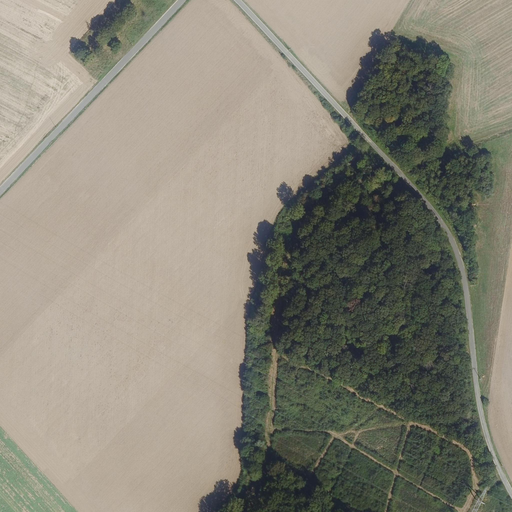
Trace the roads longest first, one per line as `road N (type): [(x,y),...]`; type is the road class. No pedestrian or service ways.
road 1 (tertiary): [(237,0),(444,218),(461,259),(491,457),(511,497)]
road 2 (tertiary): [(0,191),(182,0)]
